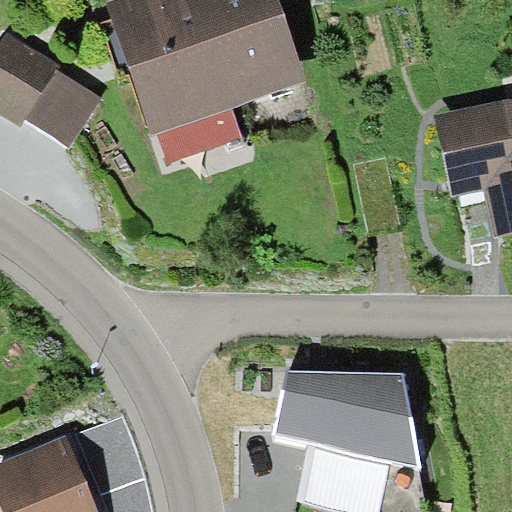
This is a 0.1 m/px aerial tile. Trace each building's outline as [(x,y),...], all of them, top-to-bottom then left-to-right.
[(274,0),(145,0),(107,13),(129,73),(153,138),(159,135),(233,110),(305,84),(274,0)] [(11,34),(0,51),(0,116),(19,129),(25,119),(69,147),(98,100),(57,74),(62,67),(11,34)] [(511,101),(436,117),(455,207),(486,200),(497,245),(511,241),(511,101)] [(242,139),(233,110),(159,135),(170,165),(242,139)] [(388,158),(354,165),(368,236),(402,229),(388,158)] [(404,379),(290,377),(276,442),(421,470),(404,379)] [(122,418),(78,437),(107,511),(151,511),(145,480),(135,446),(122,418)] [(0,471),(0,508),(1,511),(93,511),(63,443),(43,452),(0,471)]
